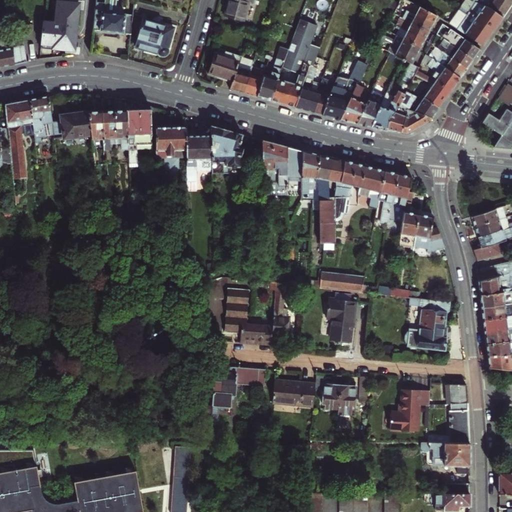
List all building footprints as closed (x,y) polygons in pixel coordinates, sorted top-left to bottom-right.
[(96,3),(93,30),(131,34),(133,15),(115,13),(116,0),(105,0),(105,4),(96,3)] [(228,0),(225,16),(243,21),(248,1),(254,3),(254,0),(228,0)] [(470,0),(464,0),(460,7),(468,12),(475,2),(473,1),(470,0)] [(488,8),(502,17),(511,2),(511,0),(473,0),(473,1),(475,2),(483,5),(488,8)] [(43,21),(40,48),(76,52),(81,3),(57,1),(55,22),(43,21)] [(475,2),(468,12),(495,28),(502,17),(488,8),(483,5),(475,2)] [(424,18),(433,23),(437,15),(414,3),(410,12),(415,15),(415,16),(423,20),(424,18)] [(449,23),(482,46),(495,28),(468,12),(460,7),(458,9),(449,23)] [(410,12),(406,10),(402,18),(428,32),(432,24),(433,23),(424,18),(423,20),(415,16),(415,15),(410,12)] [(425,39),(428,32),(402,18),(400,17),(398,21),(400,22),(398,26),(400,27),(407,31),(406,32),(415,36),(416,34),(425,39)] [(277,79),(270,100),(295,107),(309,65),(313,67),(317,57),(320,47),(311,43),(317,25),(300,19),(288,49),(277,79)] [(136,47),(158,53),(159,55),(160,56),(161,56),(163,56),(164,56),(166,56),(167,55),(168,54),(168,53),(169,51),(169,49),(168,48),(174,28),(143,20),(136,47)] [(396,35),(420,48),(424,39),(425,39),(416,34),(415,36),(406,32),(407,31),(400,27),(396,35)] [(439,29),(437,33),(444,38),(447,34),(439,29)] [(447,34),(444,38),(473,59),(480,49),(458,34),(455,39),(447,33),(447,34)] [(407,50),(416,55),(420,48),(396,35),(392,43),(398,47),(398,48),(407,52),(407,50)] [(0,67),(15,65),(26,62),(24,45),(15,46),(13,37),(1,40),(1,36),(0,36),(0,67)] [(437,48),(466,69),(473,59),(444,38),(437,48)] [(410,63),(412,64),(416,56),(416,55),(407,50),(407,52),(398,48),(398,47),(392,43),(388,52),(402,59),(410,63)] [(263,75),(256,96),(270,100),(277,79),(288,49),(280,47),(270,77),(263,75)] [(429,56),(460,78),(466,69),(437,48),(435,47),(429,56)] [(214,53),(207,74),(232,82),(241,57),(225,53),(224,56),(214,53)] [(444,82),(453,88),(460,78),(429,56),(426,54),(423,60),(422,62),(436,72),(432,76),(437,79),(435,81),(442,85),(444,82)] [(232,82),(230,89),(243,93),(252,67),(254,60),(241,56),(241,57),(232,82)] [(313,67),(309,65),(295,107),(311,112),(315,100),(313,99),(316,91),(318,91),(322,78),(324,73),(316,70),(320,58),(317,57),(313,67)] [(410,63),(402,59),(399,64),(408,68),(410,63)] [(323,112),(322,115),(340,119),(351,96),(358,84),(367,65),(357,60),(347,79),(336,76),(334,82),(329,94),(323,112)] [(419,68),(412,64),(410,63),(408,68),(401,81),(396,90),(392,98),(391,101),(399,105),(406,91),(414,75),(417,71),(419,68)] [(252,67),(243,93),(256,96),(263,75),(265,71),(252,67)] [(417,71),(414,75),(422,80),(425,75),(417,71)] [(313,99),(315,100),(311,112),(320,114),(321,112),(323,112),(329,94),(334,82),(322,78),(318,91),(316,91),(313,99)] [(424,97),(439,107),(453,88),(444,82),(442,85),(435,81),(427,92),(423,89),(417,98),(422,100),(424,97)] [(511,85),(508,83),(498,98),(509,106),(511,100),(511,85)] [(351,96),(340,119),(357,123),(369,97),(361,93),(364,88),(358,84),(351,96)] [(369,97),(357,123),(372,126),(377,114),(380,105),(385,95),(386,94),(373,88),(369,97)] [(432,117),(439,107),(424,97),(422,100),(417,98),(406,91),(399,105),(398,106),(407,109),(432,117)] [(385,95),(380,105),(387,108),(391,101),(392,98),(385,95)] [(49,96),(29,100),(32,124),(33,130),(35,143),(41,142),(40,137),(54,134),(52,121),(49,96)] [(32,124),(29,100),(12,103),(14,119),(16,119),(17,123),(19,122),(20,126),(24,126),(32,124)] [(131,109),(127,110),(128,149),(129,164),(138,163),(137,145),(151,145),(150,106),(131,101),(131,109)] [(377,114),(372,126),(387,129),(389,116),(392,117),(398,106),(399,105),(391,101),(387,108),(380,105),(377,114)] [(4,104),(7,128),(9,143),(12,167),(24,166),(20,126),(19,122),(17,123),(16,119),(14,119),(12,103),(4,104)] [(163,110),(150,106),(151,145),(151,158),(164,158),(165,180),(179,180),(178,158),(187,158),(186,131),(186,126),(163,126),(163,110)] [(389,116),(387,129),(400,132),(407,109),(398,106),(392,117),(389,116)] [(501,135),(494,147),(510,149),(511,145),(511,111),(506,108),(499,119),(488,112),(482,122),(501,135)] [(407,109),(400,132),(407,134),(429,122),(432,117),(407,109)] [(116,139),(114,110),(102,111),(103,139),(104,147),(104,150),(111,150),(111,143),(110,139),(116,139)] [(127,110),(114,110),(116,139),(121,138),(121,143),(121,150),(128,149),(127,110)] [(102,111),(88,112),(91,134),(92,140),(103,139),(102,111)] [(52,121),(54,134),(54,138),(64,137),(64,138),(91,134),(88,112),(61,115),(61,120),(52,121)] [(241,156),(237,154),(239,147),(243,134),(231,131),(231,130),(216,126),(211,125),(211,134),(212,170),(212,174),(228,173),(227,167),(241,167),(241,156)] [(9,143),(7,128),(0,128),(1,144),(9,143)] [(186,131),(187,158),(187,181),(197,181),(197,170),(212,170),(211,134),(195,135),(194,130),(186,131)] [(263,150),(263,172),(263,182),(278,181),(279,185),(287,185),(287,179),(287,146),(262,139),(263,150)] [(302,150),(287,146),(287,179),(301,179),(302,150)] [(257,172),(263,172),(263,150),(254,151),(252,161),(252,164),(255,166),(256,166),(257,172)] [(313,186),(314,177),(315,177),(320,155),(302,150),(301,179),(301,193),(300,199),(313,200),(313,186)] [(327,197),(328,180),(332,157),(320,155),(315,177),(314,177),(313,186),(318,186),(319,200),(334,200),(334,197),(327,197)] [(336,162),(336,158),(332,157),(328,180),(336,181),(336,186),(339,187),(340,182),(345,160),(344,160),(343,162),(336,162)] [(334,200),(319,200),(319,209),(319,223),(319,244),(324,244),(333,243),(335,243),(335,221),(338,221),(339,221),(342,219),(342,218),(344,216),(344,213),(347,214),(351,188),(351,185),(355,163),(345,160),(340,182),(339,187),(336,186),(334,197),(334,200)] [(364,165),(355,163),(351,185),(359,187),(364,165)] [(358,194),(368,197),(369,194),(371,189),(380,192),(385,170),(364,165),(359,187),(358,194)] [(12,167),(13,179),(25,178),(24,166),(12,167)] [(380,193),(378,200),(384,201),(381,217),(389,219),(389,218),(390,212),(391,203),(393,195),(398,173),(385,170),(380,192),(380,193)] [(393,195),(391,203),(390,212),(395,213),(394,220),(402,222),(403,211),(404,206),(405,206),(408,191),(411,176),(398,173),(393,195)] [(197,181),(187,181),(187,190),(197,190),(197,181)] [(413,248),(419,213),(408,211),(413,192),(408,191),(405,206),(404,206),(403,211),(402,222),(401,233),(399,244),(411,246),(410,249),(413,250),(413,248)] [(369,207),(377,209),(378,200),(380,193),(372,194),(371,198),(369,207)] [(471,216),(474,227),(506,217),(502,206),(471,216)] [(433,216),(419,213),(413,248),(428,250),(431,229),(433,216)] [(474,227),(478,237),(502,229),(502,230),(511,226),(511,222),(508,224),(506,217),(474,227)] [(153,233),(153,224),(132,224),(132,233),(153,233)] [(502,229),(478,237),(481,247),(473,250),(476,261),(500,255),(496,243),(498,243),(511,238),(511,226),(502,230),(502,229)] [(431,229),(428,250),(428,251),(428,252),(445,247),(437,228),(431,229)] [(66,254),(48,256),(50,276),(68,272),(66,254)] [(511,260),(477,269),(478,280),(511,271),(511,260)] [(320,281),(320,287),(361,292),(364,276),(321,271),(320,281)] [(480,295),(511,290),(511,271),(478,280),(480,295)] [(282,309),(286,284),(276,283),(276,290),(272,325),(272,333),(287,334),(288,318),(286,318),(287,310),(282,309)] [(241,333),(240,343),(271,345),(272,333),(272,325),(247,323),(250,289),(227,288),(224,332),(241,333)] [(408,297),(408,290),(391,289),(390,295),(408,297)] [(504,304),(511,303),(511,290),(480,295),(481,307),(493,305),(492,303),(504,302),(504,304)] [(444,348),(445,338),(442,338),(444,327),(445,314),(448,311),(449,302),(409,297),(409,304),(420,305),(422,307),(420,324),(418,324),(418,329),(409,328),(408,332),(407,332),(405,334),(404,339),(406,343),(407,343),(407,346),(418,348),(418,347),(442,350),(444,348)] [(328,299),(326,318),(333,319),(331,340),(350,342),(354,301),(328,299)] [(481,307),(483,319),(511,315),(511,303),(504,304),(504,302),(492,303),(493,305),(481,307)] [(507,327),(507,329),(511,327),(511,315),(483,319),(485,331),(496,330),(496,328),(507,327)] [(511,327),(507,329),(507,327),(496,328),(496,330),(485,331),(486,343),(511,340),(511,327)] [(510,355),(510,353),(511,352),(511,340),(486,343),(488,356),(499,354),(499,356),(510,355)] [(448,359),(463,360),(461,341),(450,341),(448,359)] [(511,352),(510,353),(510,355),(499,356),(499,354),(488,356),(489,368),(511,370),(511,352)] [(224,372),(223,372),(215,371),(215,372),(214,383),(212,405),(212,413),(212,414),(218,414),(218,405),(230,406),(231,399),(234,399),(236,383),(264,386),(265,369),(232,367),(228,367),(226,368),(224,370),(224,372)] [(214,383),(215,372),(209,371),(209,374),(206,374),(205,382),(214,383)] [(322,389),(323,373),(316,373),(315,388),(322,389)] [(359,376),(358,399),(365,399),(367,377),(359,376)] [(282,382),(282,380),(274,379),(272,403),(313,406),(315,383),(286,381),(286,383),(282,382)] [(338,408),(340,385),(327,384),(327,388),(324,388),(323,402),(325,403),(325,407),(338,408)] [(450,384),(451,403),(468,402),(466,385),(450,384)] [(352,385),(340,385),(338,408),(351,409),(351,405),(354,405),(355,390),(352,389),(352,385)] [(389,430),(417,432),(419,405),(425,406),(425,412),(429,413),(429,404),(430,391),(402,389),(401,404),(398,404),(397,412),(391,412),(389,430)] [(468,402),(451,403),(452,411),(449,411),(451,442),(469,442),(468,402)] [(212,413),(212,405),(198,404),(197,411),(212,413)] [(451,442),(432,442),(427,442),(421,442),(420,448),(423,450),(426,450),(426,461),(429,464),(457,464),(457,473),(469,473),(469,442),(451,442)] [(186,511),(191,446),(175,445),(170,511),(186,511)] [(33,449),(0,448),(0,511),(17,511),(30,510),(30,511),(76,511),(79,511),(78,511),(135,511),(143,511),(135,469),(73,481),(76,500),(57,504),(55,503),(53,502),(51,501),(49,501),(48,499),(46,498),(45,496),(44,495),(43,493),(42,491),(41,488),(33,449)] [(511,471),(499,472),(499,494),(511,493),(511,471)] [(444,493),(469,493),(469,483),(444,483),(444,493)] [(469,504),(469,493),(444,493),(444,509),(457,510),(457,504),(469,504)]
